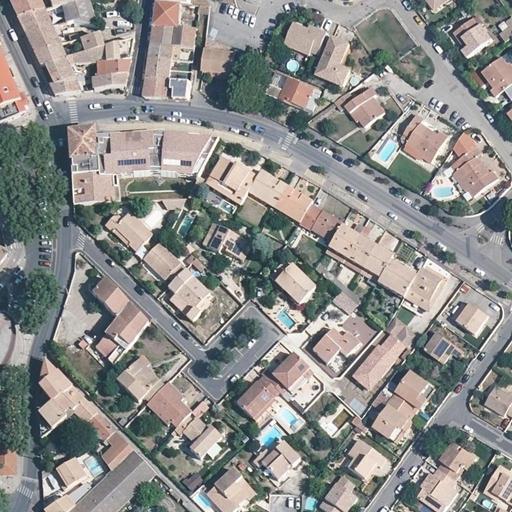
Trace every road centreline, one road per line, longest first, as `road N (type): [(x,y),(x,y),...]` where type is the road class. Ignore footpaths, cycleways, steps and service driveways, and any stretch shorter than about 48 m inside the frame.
road 1 (tertiary): [(133,108),(230,119),(296,146),(451,242)]
road 2 (tertiary): [(18,511),(27,492),(28,378),(59,277),(62,222)]
road 3 (residential): [(206,360),(62,222)]
road 4 (residential): [(399,0),(511,158)]
road 5 (residential): [(206,360),(194,373),(213,390),(269,332),(250,315)]
road 6 (residential): [(449,410),(373,511)]
road 7 (tertiary): [(51,121),(0,12)]
